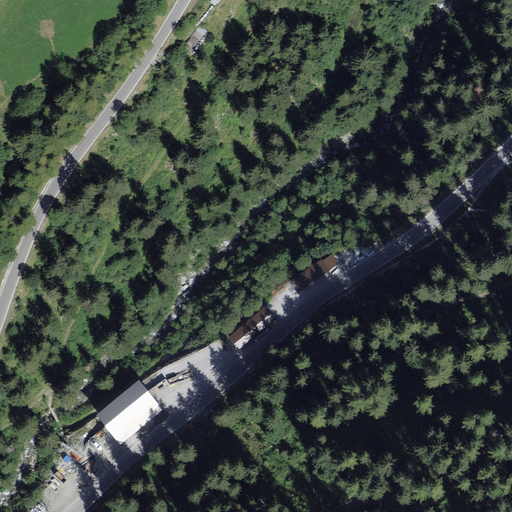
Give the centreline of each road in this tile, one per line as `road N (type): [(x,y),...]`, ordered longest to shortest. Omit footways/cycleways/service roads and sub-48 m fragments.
road 1 (tertiary): [(72,511),(313,303),(431,222),(511,143)]
road 2 (track): [(50,384),(144,284),(210,183),(308,102),(363,0)]
road 3 (tertiary): [(184,0),(44,204),(0,312)]
